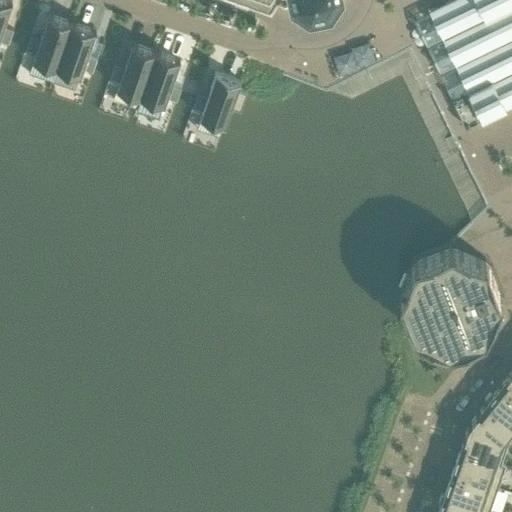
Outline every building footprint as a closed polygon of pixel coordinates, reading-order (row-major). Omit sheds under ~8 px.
[(0,0),(0,38),(8,42),(9,38),(13,28),(3,25),(9,8),(11,2),(12,3),(12,1),(7,0),(0,0)] [(449,0),(429,10),(455,64),(476,54),(463,27),(476,21),(465,0),(449,0)] [(511,0),(465,0),(476,21),(511,3),(511,0)] [(463,27),(476,54),(511,36),(511,3),(476,21),(463,27)] [(27,44),(26,48),(35,51),(32,58),(32,59),(56,67),(72,22),(47,14),(47,15),(40,37),(30,34),(27,44)] [(72,22),(56,67),(80,76),(81,74),(80,74),(83,67),(92,71),(93,67),(97,57),(87,54),(93,37),(95,31),(96,32),(96,30),(72,22)] [(511,36),(476,54),(489,81),(502,75),(511,70),(511,36)] [(369,39),(333,54),(341,73),(377,57),(369,39)] [(111,73),(110,77),(119,80),(116,87),(116,88),(140,96),(144,85),(156,51),(131,43),(131,44),(131,45),(124,66),(114,63),(111,73)] [(144,85),(140,96),(164,105),(165,103),(164,103),(167,96),(176,100),(177,96),(181,86),(171,83),(179,61),(179,60),(179,61),(180,59),(174,57),(156,51),(144,85)] [(476,54),(455,64),(482,119),(511,104),(511,95),(502,75),(489,81),(476,54)] [(511,70),(502,75),(511,95),(511,70)] [(194,102),(193,105),(202,108),(200,115),(199,117),(200,117),(223,125),(224,125),(225,125),(225,124),(230,108),(240,111),(247,91),(243,90),(237,88),(240,81),(240,80),(234,78),(215,71),(214,72),(215,73),(214,74),(207,95),(198,92),(194,102)] [(200,117),(196,129),(219,136),(223,125),(200,117)] [(448,244),(448,245),(443,247),(443,246),(421,255),(417,257),(416,256),(412,260),(413,261),(409,269),(403,282),(403,283),(399,291),(398,291),(398,297),(399,297),(411,327),(410,328),(414,332),(415,332),(423,335),(424,335),(437,341),(438,341),(445,345),(445,346),(451,346),(451,345),(459,342),(474,336),(482,333),(483,334),(487,330),(486,329),(488,325),(498,303),(499,299),(501,299),(501,293),(500,293),(496,284),(492,272),(491,272),(488,262),(485,257),(484,258),(453,245),(453,244),(448,244)] [(511,368),(500,384),(511,394),(511,368)] [(486,401),(485,402),(511,423),(511,394),(500,384),(492,394),(490,393),(484,399),(486,401)] [(511,423),(485,402),(468,424),(507,445),(511,438),(511,423)] [(468,424),(459,450),(500,464),(500,463),(507,445),(468,424)] [(459,450),(452,471),(497,487),(505,464),(500,463),(500,464),(459,450)] [(452,471),(444,493),(489,509),(497,487),(452,471)] [(441,503),(437,511),(488,511),(489,509),(444,493),(443,495),(441,494),(438,502),(441,503)]
